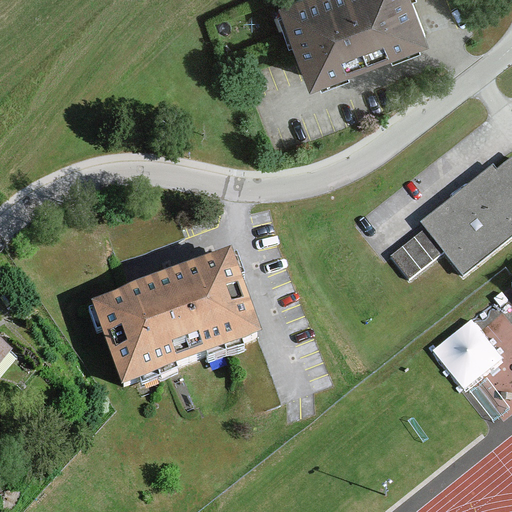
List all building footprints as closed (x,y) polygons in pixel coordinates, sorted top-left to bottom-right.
[(420,0),(299,0),(285,6),(319,91),(438,44),(420,0)] [(511,244),(511,161),(426,230),(445,254),(466,281),(511,244)] [(445,254),(426,230),(390,259),(409,283),(445,254)] [(236,264),(97,315),(127,399),(267,349),(236,264)] [(474,317),(435,348),(468,389),(507,357),(474,317)] [(0,374),(14,359),(0,346),(0,374)]
